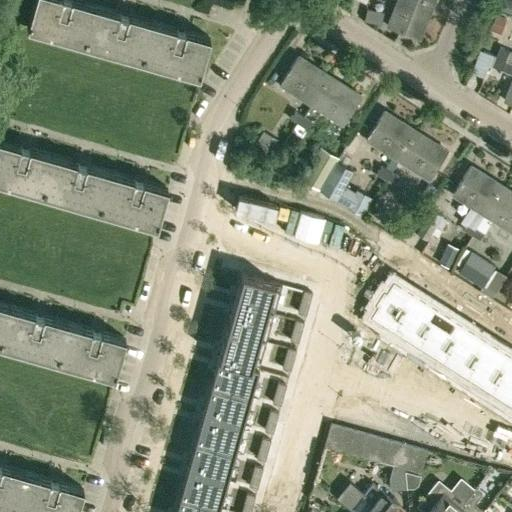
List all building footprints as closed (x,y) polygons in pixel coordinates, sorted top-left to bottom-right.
[(84,43),(95,4),(82,0),(34,0),(27,26),(84,43)] [(397,0),(388,25),(417,37),(431,2),(425,0),(397,0)] [(508,0),(501,0),(498,8),(508,12),(510,9),(510,7),(508,0)] [(141,59),(152,20),(95,4),(84,43),(141,59)] [(507,17),(492,12),(486,26),(501,32),(507,17)] [(210,36),(159,22),(152,20),(141,59),(199,75),(210,36)] [(499,69),(507,47),(498,44),(490,65),(499,69)] [(479,49),(472,71),(484,75),(492,53),(479,49)] [(312,102),(329,75),(297,55),(280,82),(312,102)] [(329,75),(312,102),(343,122),(360,95),(329,75)] [(296,120),(298,122),(303,114),(303,113),(296,108),(294,107),(293,108),(292,111),(289,116),(290,117),(296,120)] [(398,157),(415,130),(383,110),(366,137),(398,157)] [(303,114),(298,122),(299,122),(306,127),(310,120),(311,119),(311,118),(304,113),(303,114)] [(273,145),(277,138),(272,135),(263,129),(255,142),(269,151),(273,145)] [(398,157),(407,163),(430,177),(447,150),(415,130),(398,157)] [(0,180),(42,192),(53,153),(0,138),(0,180)] [(320,186),(332,165),(338,154),(320,143),(301,175),(320,186)] [(99,209),(110,170),(53,153),(42,192),(99,209)] [(331,169),(321,186),(335,196),(342,185),(342,184),(348,174),(333,165),(331,169)] [(376,173),(385,178),(389,171),(380,165),(376,173)] [(485,212),(501,185),(470,165),(453,192),(470,202),(460,218),(464,221),(460,227),(471,234),(475,227),(485,212)] [(168,186),(159,184),(110,170),(99,209),(157,225),(168,186)] [(299,179),(287,171),(281,179),(294,187),(299,179)] [(398,176),(389,171),(385,178),(394,184),(398,176)] [(431,195),(435,187),(428,183),(421,195),(423,196),(429,199),(431,195)] [(511,191),(501,185),(485,212),(511,229),(511,191)] [(356,193),(349,205),(353,208),(360,212),(364,206),(370,196),(358,190),(357,192),(356,193)] [(431,208),(416,231),(427,238),(442,214),(431,208)] [(471,234),(478,238),(482,231),(475,227),(471,234)] [(437,261),(450,267),(459,248),(447,242),(440,256),(437,261)] [(456,273),(464,279),(474,285),(480,289),(496,263),(472,248),(456,273)] [(412,266),(422,272),(426,265),(417,259),(412,266)] [(426,265),(422,272),(431,278),(436,271),(426,265)] [(242,271),(234,301),(274,312),(282,283),(242,271)] [(445,277),(436,271),(431,278),(441,284),(445,277)] [(392,278),(368,315),(387,327),(410,290),(392,278)] [(460,286),(450,280),(446,287),(455,293),(460,286)] [(460,286),(455,293),(464,299),(469,292),(460,286)] [(303,288),(300,300),(309,302),(312,291),(303,288)] [(410,290),(387,327),(411,343),(435,306),(410,290)] [(484,301),(475,295),(470,303),(479,309),(484,301)] [(306,313),(309,302),(300,300),(297,311),(306,313)] [(0,340),(10,304),(0,301),(0,340)] [(234,301),(226,329),(266,340),(274,312),(234,301)] [(479,309),(488,314),(493,307),(484,301),(479,309)] [(0,343),(57,359),(68,320),(10,304),(0,340),(0,343)] [(435,306),(411,343),(435,358),(459,322),(435,306)] [(508,317),(499,311),(494,318),(503,324),(508,317)] [(511,319),(508,317),(503,324),(511,329),(511,319)] [(292,328),(301,331),(304,320),(295,318),(292,328)] [(68,320),(57,359),(115,376),(125,337),(68,320)] [(459,322),(435,358),(459,374),(483,338),(459,322)] [(298,341),(301,331),(292,328),(290,338),(298,341)] [(226,329),(218,356),(258,368),(266,340),(226,329)] [(483,338),(459,374),(483,390),(507,353),(483,338)] [(285,356),(293,358),(296,348),(288,346),(285,356)] [(511,356),(507,353),(483,390),(507,405),(511,398),(511,356)] [(218,356),(210,384),(250,396),(258,368),(218,356)] [(282,366),(290,368),(293,358),(285,356),(282,366)] [(286,383),(278,380),(275,391),(283,393),(286,383)] [(210,384),(202,412),(242,424),(250,396),(210,384)] [(283,393),(275,391),(272,401),(281,403),(283,393)] [(267,418),(276,421),(279,411),(270,408),(267,418)] [(202,412),(194,440),(234,452),(242,424),(202,412)] [(273,431),(276,421),(267,418),(264,429),(273,431)] [(336,448),(342,425),(330,421),(324,445),(336,448)] [(348,451),(354,428),(342,425),(336,448),(348,451)] [(360,454),(366,431),(354,428),(348,451),(360,454)] [(372,458),(378,435),(366,431),(360,454),(372,458)] [(384,461),(390,438),(378,435),(372,458),(384,461)] [(259,446),(268,449),(271,438),(262,436),(259,446)] [(396,464),(402,441),(390,438),(384,461),(396,464)] [(194,440),(186,468),(226,480),(234,452),(194,440)] [(408,468),(414,444),(402,441),(396,464),(408,468)] [(420,471),(422,465),(427,448),(414,444),(408,468),(420,471)] [(256,456),(265,459),(268,449),(259,446),(256,456)] [(0,505),(15,509),(26,470),(0,463),(0,505)] [(251,474),(260,476),(263,466),(254,464),(251,474)] [(389,477),(390,489),(405,488),(403,466),(396,465),(394,464),(389,477)] [(186,468),(179,496),(219,507),(226,480),(186,468)] [(26,470),(15,509),(24,511),(76,511),(83,487),(26,470)] [(404,470),(406,488),(413,487),(418,483),(420,474),(404,470)] [(260,476),(251,474),(249,484),(257,486),(260,476)] [(314,479),(311,488),(322,497),(327,490),(314,479)] [(353,511),(390,511),(398,503),(381,488),(372,481),(349,508),(351,510),(353,511)] [(447,485),(445,488),(435,481),(429,489),(438,497),(425,511),(453,511),(459,505),(449,497),(452,494),(452,489),(447,485)] [(482,511),(484,510),(474,502),(481,493),(474,487),(459,505),(453,511),(482,511)] [(255,494),(247,491),(244,502),(252,504),(255,494)] [(179,496),(174,511),(217,511),(219,507),(179,496)] [(241,511),(250,511),(252,504),(244,502),(241,511)]
